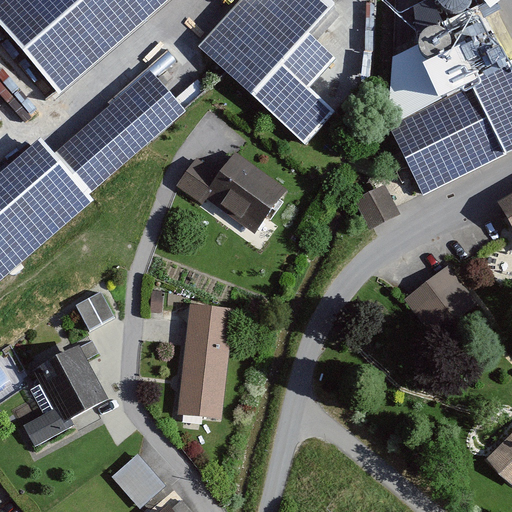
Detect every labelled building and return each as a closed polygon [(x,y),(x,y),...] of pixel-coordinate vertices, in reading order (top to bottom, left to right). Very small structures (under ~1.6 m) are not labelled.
[(0,0),(0,40),(53,101),(168,0),(0,0)] [(331,58),(306,37),(327,13),(311,0),(243,0),(196,54),(304,148),(332,117),(302,91),(331,58)] [(390,130),(425,198),(511,155),(511,65),(511,66),(485,10),(444,30),(448,37),(396,62),(390,130)] [(180,114),(145,74),(45,161),(30,143),(0,169),(0,280),(88,204),(83,198),(180,114)] [(285,194),(230,155),(215,175),(195,161),(173,191),(197,209),(202,202),(253,239),(285,194)] [(384,192),(356,205),(368,229),(396,216),(384,192)] [(511,193),(489,206),(510,243),(511,241),(511,193)] [(472,307),(445,271),(402,303),(428,339),(472,307)] [(111,321),(97,296),(71,311),(85,335),(111,321)] [(45,366),(85,346),(82,340),(83,339),(67,308),(53,315),(65,338),(38,352),(45,366)] [(224,334),(185,330),(183,349),(180,348),(174,419),(218,423),(225,352),(222,352),(224,334)] [(99,402),(74,352),(31,374),(51,413),(19,429),(29,449),(69,429),(65,420),(99,402)] [(511,495),(511,494),(511,434),(481,466),(511,495)] [(140,508),(167,484),(139,453),(112,477),(140,508)]
